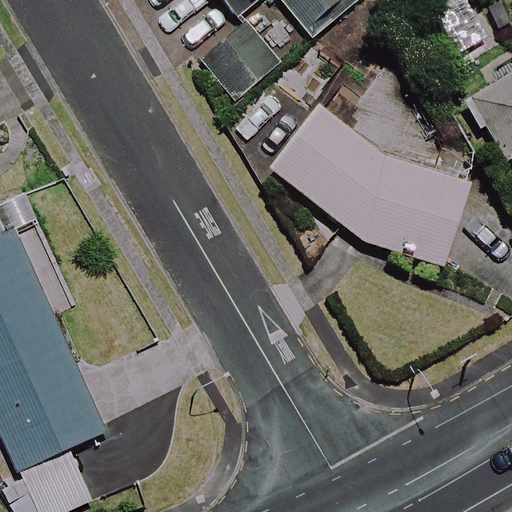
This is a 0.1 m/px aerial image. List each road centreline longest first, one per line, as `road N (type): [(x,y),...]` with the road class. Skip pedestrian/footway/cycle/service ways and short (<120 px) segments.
road 1 (residential): [(360,511),(49,0)]
road 2 (secondary): [(378,511),(511,433)]
